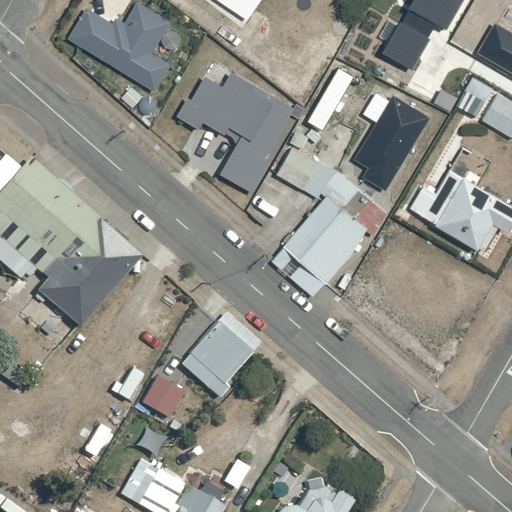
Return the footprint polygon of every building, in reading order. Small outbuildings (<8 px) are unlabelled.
[(263,0),(212,0),(248,23),(263,0)] [(171,64),(153,53),(172,21),(138,1),(125,23),(116,17),(113,22),(88,7),(68,40),(155,91),(171,64)] [(396,62),(379,54),(372,72),(388,79),(396,62)] [(251,194),(269,166),(301,117),(294,113),(235,75),(225,91),(206,79),(180,119),(200,132),(205,125),(240,147),(222,175),(251,194)] [(511,100),(500,93),(484,118),(511,135),(511,100)] [(365,175),(387,188),(429,120),(392,97),(355,158),(370,167),(365,175)] [(316,123),(324,109),(309,101),(302,115),(316,123)] [(303,187),(319,159),(292,144),(276,171),(303,187)] [(58,304),(81,324),(143,254),(33,155),(23,166),(7,152),(0,160),(0,210),(0,211),(0,210),(0,232),(3,236),(0,239),(0,256),(20,274),(23,270),(30,276),(38,267),(47,275),(33,291),(53,309),(58,304)] [(426,181),(411,207),(484,249),(499,224),(508,229),(511,221),(511,200),(467,175),(471,169),(455,159),(438,188),(426,181)] [(347,172),(271,254),(314,295),(360,247),(357,245),(371,230),(375,234),(392,215),(347,172)] [(227,315),(191,351),(214,374),(205,382),(220,397),(231,386),(226,381),(260,348),(227,315)] [(0,366),(0,385),(21,400),(30,387),(0,366)] [(185,389),(158,375),(144,401),(171,415),(185,389)] [(109,449),(117,430),(99,422),(90,441),(109,449)] [(183,484),(147,463),(127,497),(153,511),(222,511),(227,505),(191,484),(179,504),(173,501),(183,484)] [(347,511),(355,500),(337,489),(336,492),(325,486),(308,489),(298,506),(296,505),(288,505),(281,509),(278,511),(347,511)]
